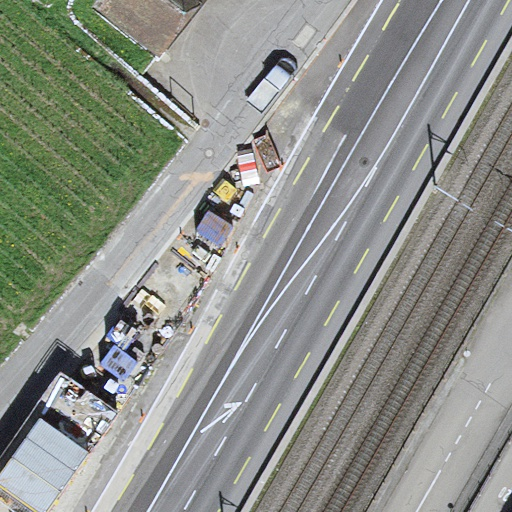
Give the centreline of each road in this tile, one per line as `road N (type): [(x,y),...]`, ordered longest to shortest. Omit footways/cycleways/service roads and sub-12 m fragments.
road 1 (primary): [(481,0),(297,326),(175,511)]
road 2 (residential): [(415,511),(511,350)]
